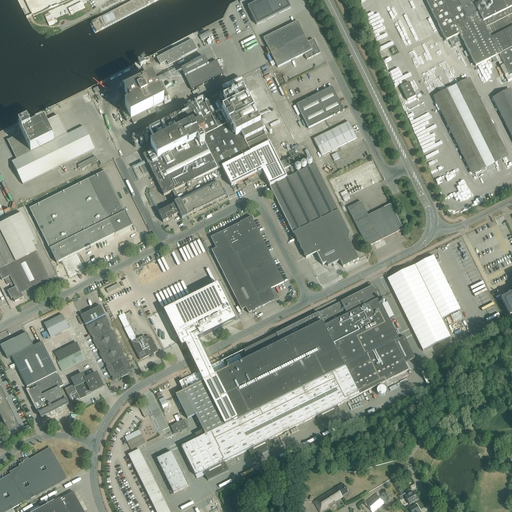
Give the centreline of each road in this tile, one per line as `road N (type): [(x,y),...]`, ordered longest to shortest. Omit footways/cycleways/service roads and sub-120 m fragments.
road 1 (secondary): [(97,443),(135,389),(309,300)]
road 2 (unclassified): [(309,300),(261,204),(251,200),(162,245)]
road 3 (unclassified): [(437,511),(410,469),(413,450),(447,418),(511,391)]
road 4 (secondary): [(409,165),(328,0)]
road 5 (unclassified): [(0,327),(162,245)]
road 6 (secondary): [(309,300),(419,245),(432,228)]
road 7 (residential): [(387,175),(329,60)]
